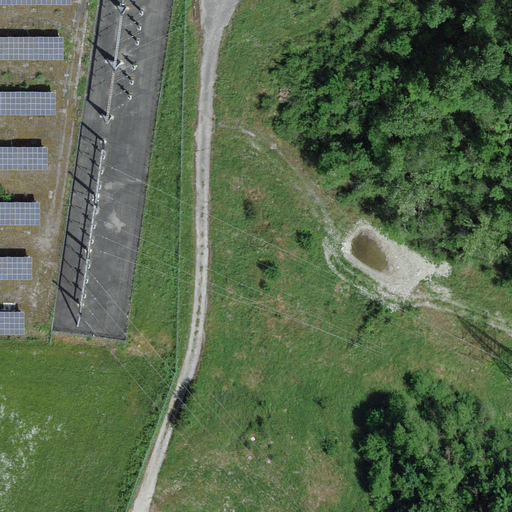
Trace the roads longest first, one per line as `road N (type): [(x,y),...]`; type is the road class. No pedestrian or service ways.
road 1 (track): [(139,511),(192,357),(200,309),(202,98),(225,0)]
road 2 (track): [(202,98),(334,197),(440,320),(511,351)]
